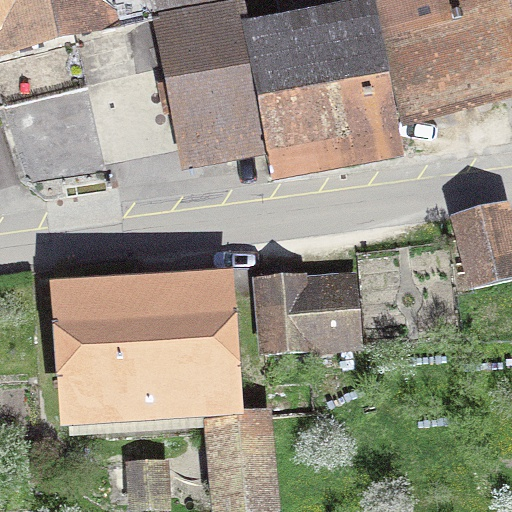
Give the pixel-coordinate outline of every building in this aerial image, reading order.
[(0,0),(0,50),(152,14),(155,27),(161,26),(191,175),(271,159),(248,34),(243,8),(242,0),(0,0)] [(511,0),(377,0),(401,114),(511,91),(511,0)] [(248,34),(274,178),(399,155),(372,10),(248,34)] [(511,252),(503,213),(457,224),(473,289),(511,280),(511,252)] [(265,355),(354,347),(349,280),(259,288),(265,355)] [(73,417),(207,407),(239,405),(230,290),(64,302),(73,417)] [(207,407),(216,511),(271,511),(267,424),(240,427),(239,405),(207,407)] [(132,508),(165,507),(163,468),(131,469),(132,508)]
